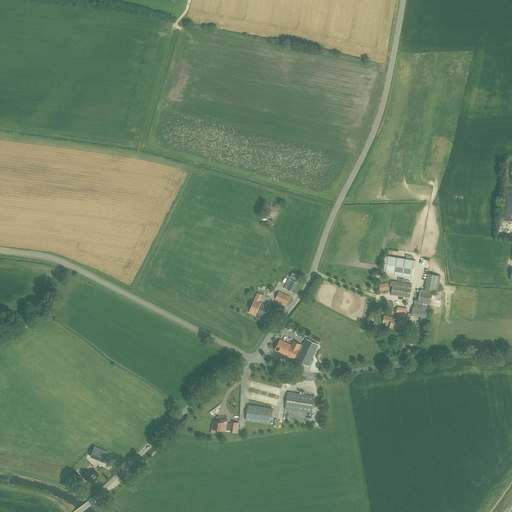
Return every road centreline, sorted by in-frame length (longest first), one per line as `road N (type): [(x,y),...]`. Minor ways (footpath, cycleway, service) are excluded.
road 1 (unclassified): [(254,358),(310,284),(365,154),(404,0)]
road 2 (unclassified): [(254,358),(58,260),(0,251)]
road 3 (unclassified): [(511,354),(462,353),(319,375),(254,358)]
road 4 (unclassified): [(77,511),(196,400),(254,358)]
